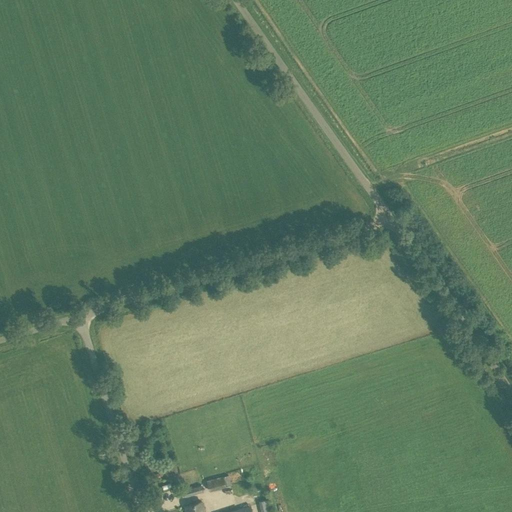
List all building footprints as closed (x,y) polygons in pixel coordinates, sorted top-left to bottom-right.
[(231,485),(229,475),(223,476),(206,480),(209,491),(226,487),(226,486),(231,485)] [(261,475),(259,476),(249,479),(253,494),(256,493),(258,502),(267,500),(261,475)] [(190,495),(203,491),(201,484),(188,488),(190,495)] [(232,487),(208,495),(213,511),(237,503),(232,487)] [(204,511),(201,501),(185,506),(187,511),(204,511)]
